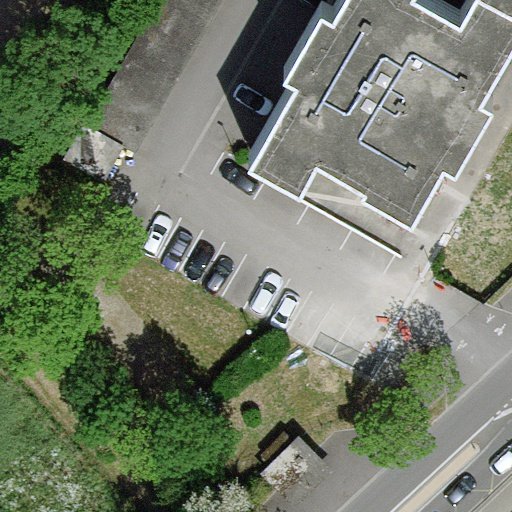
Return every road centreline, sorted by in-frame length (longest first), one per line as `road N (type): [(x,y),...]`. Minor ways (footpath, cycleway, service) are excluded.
road 1 (track): [(182,511),(0,315)]
road 2 (secondary): [(381,511),(511,392)]
road 3 (track): [(0,147),(74,0)]
